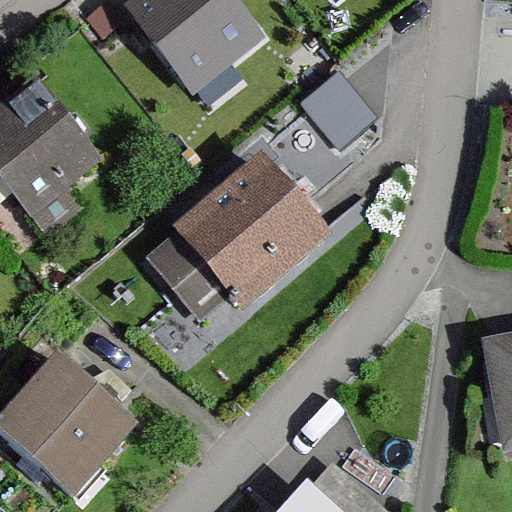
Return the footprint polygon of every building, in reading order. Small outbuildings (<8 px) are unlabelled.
[(155,0),(129,21),(184,88),(248,36),(219,0),(155,0)] [(374,122),(342,85),(310,112),(342,149),(374,122)] [(0,123),(0,233),(24,215),(43,239),(76,212),(58,188),(89,163),(35,95),(0,123)] [(237,306),(316,240),(258,172),(150,266),(179,299),(181,297),(202,322),(225,302),(231,309),(236,304),(237,306)] [(511,350),(488,355),(497,397),(508,395),(511,414),(511,350)] [(56,367),(0,429),(0,442),(62,498),(90,467),(93,470),(129,431),(56,367)] [(300,499),(288,511),(375,511),(335,477),(309,506),(300,499)]
